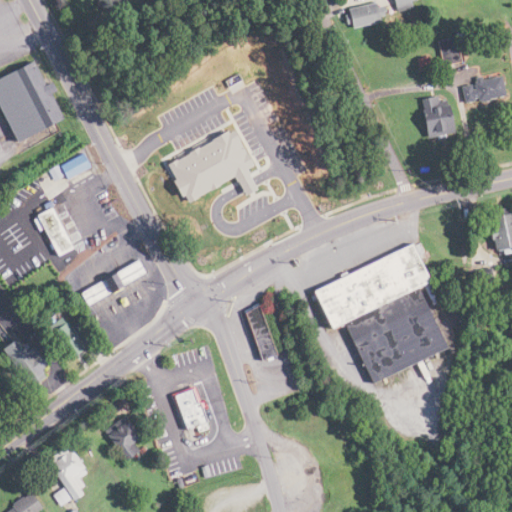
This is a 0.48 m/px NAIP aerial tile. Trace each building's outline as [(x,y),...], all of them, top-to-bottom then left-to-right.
[(88,0),(95,15),(122,4),(119,0),(88,0)] [(401,9),(401,0),(382,0),(383,9),(401,9)] [(371,23),(367,3),(336,9),(340,29),(371,23)] [(429,40),(430,65),(451,64),(449,39),(429,40)] [(0,139),(2,144),(53,121),(26,60),(0,71),(0,139)] [(456,104),(498,96),(494,76),(452,84),(456,104)] [(446,133),(435,94),(410,101),(421,140),(446,133)] [(55,180),(82,169),(76,154),(49,165),(55,180)] [(63,250),(41,208),(25,217),(47,258),(63,250)] [(511,248),(511,240),(508,208),(481,211),(485,251),(511,248)] [(215,245),(205,231),(185,246),(195,259),(215,245)] [(359,382),(435,354),(410,287),(419,283),(406,248),(304,286),(321,331),(338,325),(359,382)] [(137,277),(131,263),(71,291),(77,305),(137,277)] [(237,312),(255,362),(282,352),(268,315),(263,317),(259,304),(237,312)] [(77,349),(54,318),(37,330),(60,361),(77,349)] [(0,344),(0,363),(18,389),(39,374),(12,336),(0,344)] [(204,429),(192,388),(166,395),(177,432),(191,427),(193,432),(204,429)] [(134,435),(112,420),(99,439),(123,457),(129,449),(125,447),(134,435)] [(37,464),(64,500),(79,489),(71,479),(80,473),(60,446),(37,464)] [(0,506),(0,511),(27,511),(30,511),(21,495),(0,506)]
